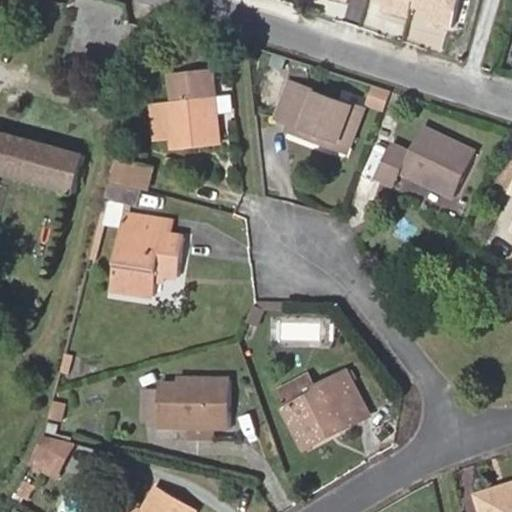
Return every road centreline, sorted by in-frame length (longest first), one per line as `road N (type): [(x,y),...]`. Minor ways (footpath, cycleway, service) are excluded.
road 1 (tertiary): [(511,110),(174,0)]
road 2 (residential): [(463,436),(352,270),(264,243)]
road 3 (residential): [(327,511),(463,436)]
